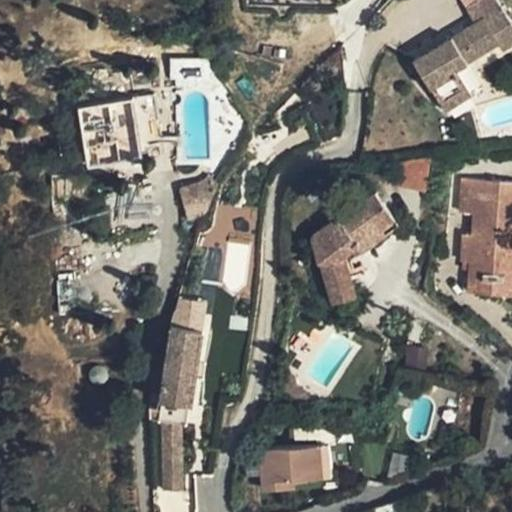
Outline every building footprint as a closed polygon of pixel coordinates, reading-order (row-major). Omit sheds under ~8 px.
[(476,23),(503,7),(498,0),(476,0),(466,6),(476,23)] [(415,60),(453,123),(480,107),(456,68),(498,43),(502,49),(511,43),(511,21),(503,7),(476,23),(415,60)] [(79,104),(89,165),(143,156),(141,143),(163,139),(156,91),(134,94),(134,95),(79,104)] [(426,190),(432,156),(398,162),(394,184),(426,190)] [(205,180),(180,189),(189,217),(197,216),(205,212),(211,201),(219,181),(209,172),(207,173),(205,180)] [(511,231),(511,182),(465,180),(462,214),(477,215),(475,235),(466,235),(464,262),(473,263),(472,271),(511,273),(511,246),(509,247),(502,246),(503,231),(510,231),(511,231)] [(356,296),(346,262),(387,233),(382,224),(394,216),(377,191),(340,217),(339,216),(314,235),(314,236),(320,259),(321,259),(334,302),(356,296)] [(400,224),(394,216),(382,224),(387,233),(400,224)] [(509,247),(510,231),(503,231),(502,246),(509,247)] [(511,273),(472,271),(471,292),(511,294),(511,273)] [(173,325),(203,329),(204,314),(176,310),(173,325)] [(192,404),(203,329),(173,325),(160,406),(157,406),(150,404),(150,416),(163,418),(163,487),(183,487),(183,421),(187,422),(190,404),(192,404)] [(427,369),(430,347),(407,344),(405,367),(427,369)] [(317,444),(330,443),(336,443),(335,422),(316,424),(317,444)] [(260,449),(263,490),(295,487),(295,478),(333,475),(330,443),(317,444),(260,449)]
